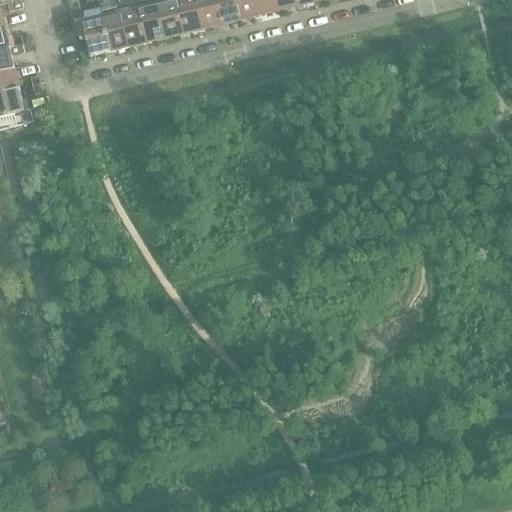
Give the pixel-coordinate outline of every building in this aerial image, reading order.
[(156,0),(144,0),(137,2),(148,45),(166,40),(156,0)] [(176,0),(156,0),(166,40),(185,35),(176,0)] [(196,0),(176,0),(185,35),(204,31),(196,0)] [(216,0),(196,0),(204,31),(222,26),(216,0)] [(236,0),(216,0),(222,26),(241,22),(236,0)] [(236,0),(241,22),(260,17),(256,0),(236,0)] [(275,0),(256,0),(260,17),(279,12),(275,0)] [(295,0),(275,0),(279,12),(298,8),(295,0)] [(21,2),(12,4),(14,13),(23,10),(21,2)] [(137,2),(119,6),(129,49),(148,45),(137,2)] [(102,19),(111,54),(129,49),(119,6),(100,11),(102,19)] [(102,19),(75,25),(77,38),(85,36),(91,59),(111,54),(102,19)] [(5,29),(0,29),(0,52),(10,50),(5,29)] [(29,36),(21,38),(23,47),(31,44),(29,36)] [(12,58),(33,53),(31,44),(23,47),(10,50),(0,52),(0,74),(15,71),(12,58)] [(0,96),(20,92),(15,71),(0,74),(0,96)] [(39,78),(31,80),(33,89),(42,86),(39,78)] [(44,95),(42,86),(33,89),(35,97),(44,95)] [(0,132),(34,124),(31,112),(25,113),(20,92),(0,96),(0,132)]
